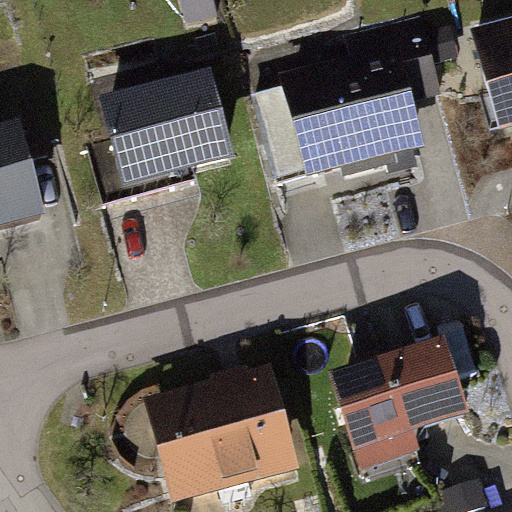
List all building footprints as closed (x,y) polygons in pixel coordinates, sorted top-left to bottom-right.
[(511,34),(502,37),(511,71),(511,34)] [(419,50),(301,81),(329,185),(446,154),(419,50)] [(241,81),(129,109),(152,203),(264,175),(241,81)] [(53,128),(0,140),(0,250),(77,233),(53,128)] [(479,345),(356,382),(382,466),(504,429),(479,345)] [(297,371),(167,407),(196,511),(199,511),(327,476),(297,371)]
